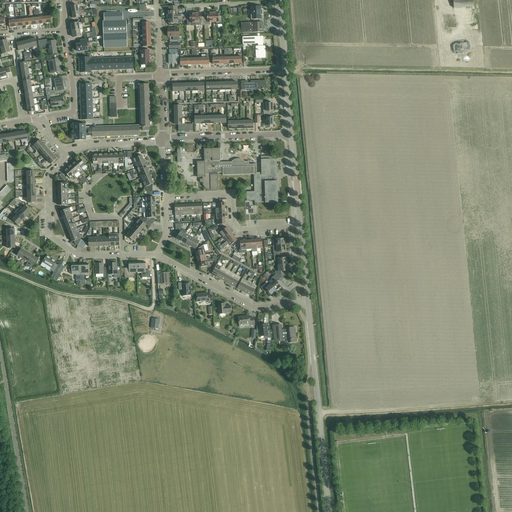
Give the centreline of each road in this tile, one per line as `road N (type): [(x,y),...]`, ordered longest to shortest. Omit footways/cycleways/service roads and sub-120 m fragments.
road 1 (track): [(0,270),(63,294),(147,309),(154,303),(153,255)]
road 2 (tertiary): [(329,511),(307,303)]
road 3 (residential): [(157,253),(79,255),(54,239),(49,181),(68,157)]
road 4 (track): [(511,401),(319,413)]
road 5 (residential): [(289,226),(240,229),(233,194),(164,196)]
road 6 (residential): [(163,137),(291,134)]
road 7 (residential): [(270,306),(251,305),(157,253)]
road 8 (residential): [(160,74),(285,70)]
